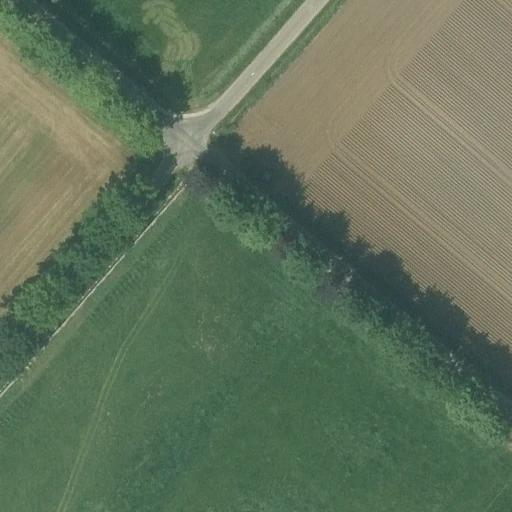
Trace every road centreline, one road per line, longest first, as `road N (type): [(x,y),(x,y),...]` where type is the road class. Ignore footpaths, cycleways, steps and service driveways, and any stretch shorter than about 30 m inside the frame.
road 1 (track): [(511,422),(189,146)]
road 2 (unclassified): [(0,360),(189,146)]
road 3 (unclassified): [(189,146),(16,0)]
road 4 (unclassified): [(189,146),(317,0)]
